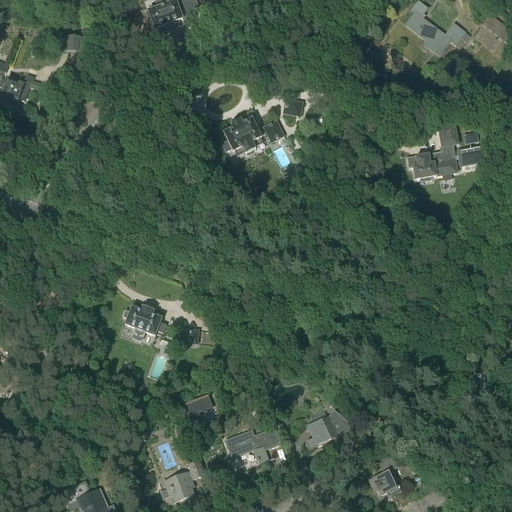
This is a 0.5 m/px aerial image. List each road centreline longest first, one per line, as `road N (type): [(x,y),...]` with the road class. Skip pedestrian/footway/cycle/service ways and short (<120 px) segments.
road 1 (tertiary): [(511,396),(32,211)]
road 2 (tertiary): [(311,0),(123,99),(81,137),(32,211)]
